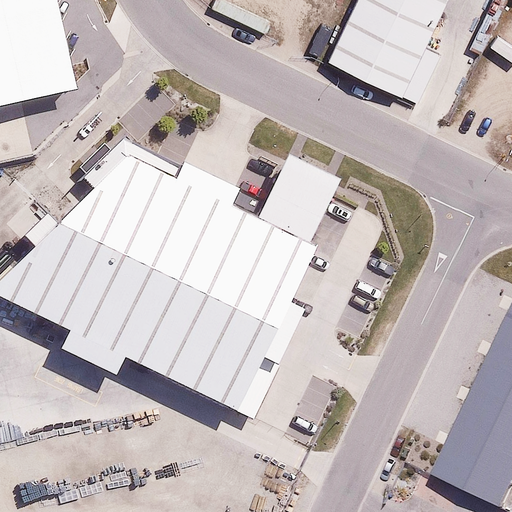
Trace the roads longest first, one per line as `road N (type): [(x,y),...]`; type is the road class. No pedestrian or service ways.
road 1 (residential): [(144,0),(176,38),(486,191)]
road 2 (residential): [(332,511),(486,191)]
